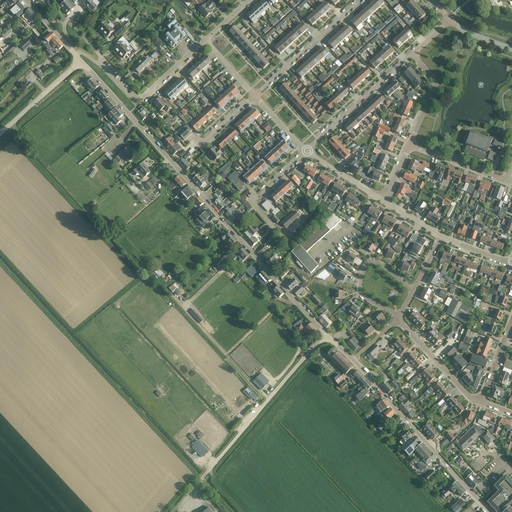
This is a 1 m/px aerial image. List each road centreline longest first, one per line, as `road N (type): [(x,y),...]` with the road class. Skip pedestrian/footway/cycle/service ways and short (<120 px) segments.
road 1 (tertiary): [(328,335),(80,59)]
road 2 (tertiary): [(490,511),(328,335)]
road 3 (unclassified): [(204,475),(328,335)]
road 4 (residential): [(363,0),(255,98)]
road 5 (residential): [(411,55),(306,151)]
road 6 (residential): [(397,318),(361,293),(366,266),(380,264),(412,290)]
